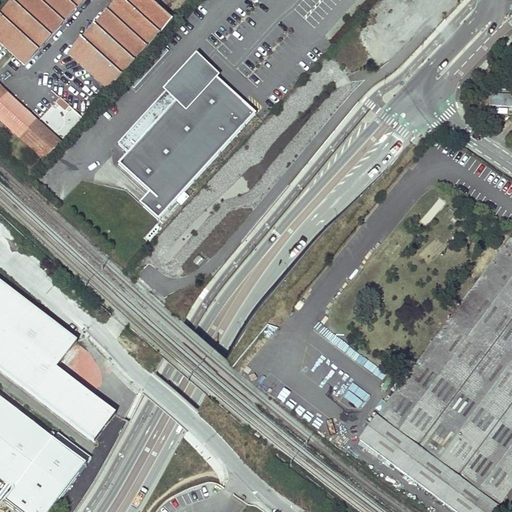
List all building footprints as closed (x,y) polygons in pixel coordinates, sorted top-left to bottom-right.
[(90,0),(9,0),(0,10),(0,42),(28,68),(90,0)] [(173,20),(150,0),(120,0),(70,55),(108,90),(173,20)] [(139,205),(158,222),(257,116),(217,79),(219,77),(197,57),(126,133),(116,144),(128,154),(117,165),(149,194),(139,205)] [(62,145),(0,87),(0,125),(43,165),(62,145)] [(492,511),(511,486),(511,237),(359,440),(455,511),(492,511)] [(78,343),(0,283),(0,370),(95,444),(117,416),(57,370),(78,343)] [(53,443),(0,401),(0,480),(15,492),(5,504),(15,511),(52,511),(93,461),(60,435),(53,443)]
